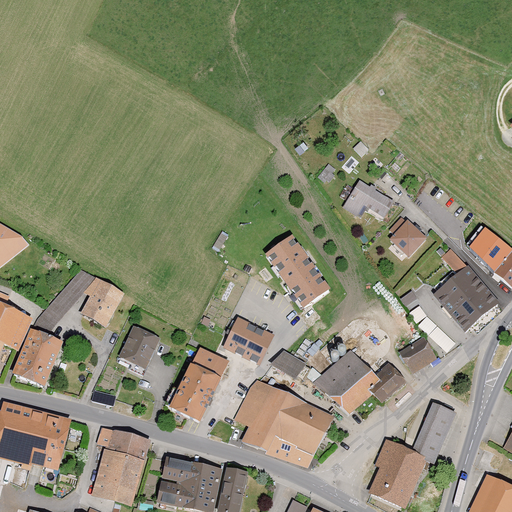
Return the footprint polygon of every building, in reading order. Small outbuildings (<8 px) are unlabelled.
[(362,142),(355,149),(364,158),(371,151),(362,142)] [(326,180),(336,167),(331,163),(321,175),(326,180)] [(361,182),(345,208),(361,218),(367,208),(386,220),(396,204),(361,182)] [(395,241),(413,258),(431,240),(406,215),(392,229),(400,237),(395,241)] [(0,222),(0,270),(34,244),(27,237),(4,224),(0,222)] [(494,273),(511,286),(511,250),(485,229),(469,249),(496,270),(494,273)] [(222,250),(228,234),(221,232),(216,247),(222,250)] [(292,240),(266,257),(302,311),(328,293),(292,240)] [(443,255),(456,272),(465,264),(452,248),(443,255)] [(468,267),(436,294),(466,329),(498,302),(468,267)] [(83,270),(43,312),(60,325),(87,293),(95,297),(83,313),(111,328),(128,296),(83,270)] [(31,304),(0,289),(0,364),(2,365),(10,347),(26,354),(42,319),(27,313),(31,304)] [(420,322),(419,323),(447,350),(455,341),(419,306),(411,313),(420,322)] [(238,319),(222,350),(261,368),(275,337),(238,319)] [(165,341),(137,327),(120,360),(149,374),(165,341)] [(38,330),(15,375),(52,389),(70,343),(38,330)] [(429,335),(403,353),(418,376),(444,358),(429,335)] [(200,350),(170,412),(199,426),(229,364),(200,350)] [(284,354),(270,366),(296,383),(307,366),(284,354)] [(341,362),(317,381),(354,417),(380,396),(389,406),(413,386),(392,365),(380,373),(367,361),(341,362)] [(341,416),(260,379),(233,421),(250,429),(244,443),(310,470),(341,416)] [(118,399),(97,391),(93,401),(114,409),(118,399)] [(416,450),(391,439),(379,465),(383,466),(372,491),(411,508),(431,462),(440,465),(462,415),(436,404),(416,450)] [(82,425),(9,405),(0,435),(0,454),(68,474),(82,425)] [(158,442),(105,425),(98,445),(107,447),(92,495),(137,509),(158,442)] [(208,511),(217,467),(170,457),(161,504),(200,511),(208,511)] [(247,511),(254,474),(230,470),(222,511),(247,511)] [(511,511),(511,483),(492,474),(474,511),(511,511)] [(296,499),(289,511),(307,511),(310,506),(296,499)]
